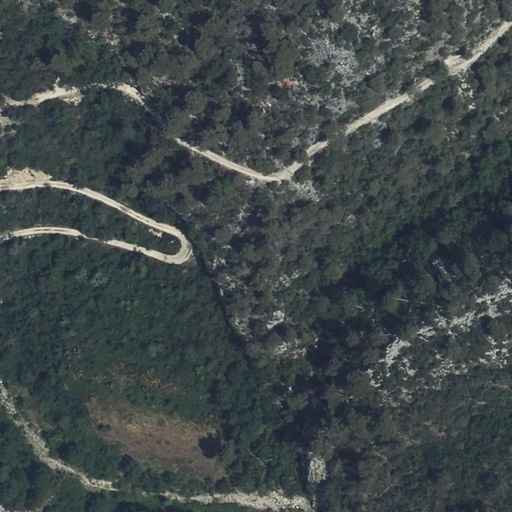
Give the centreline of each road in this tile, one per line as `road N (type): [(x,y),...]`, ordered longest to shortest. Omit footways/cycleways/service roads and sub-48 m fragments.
road 1 (track): [(0,116),(91,89),(268,180),(293,180),(511,29)]
road 2 (track): [(0,242),(25,233),(170,256),(177,227),(39,179),(0,184)]
